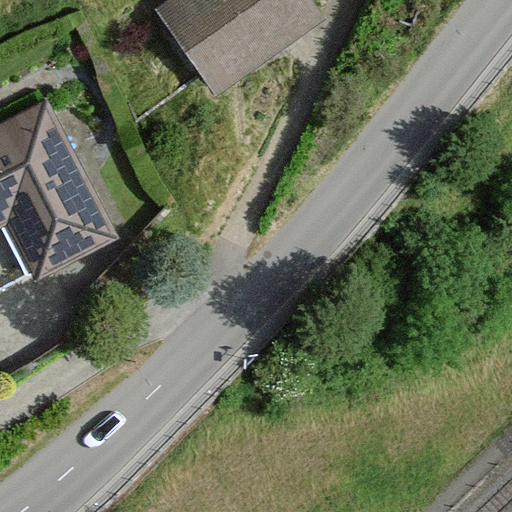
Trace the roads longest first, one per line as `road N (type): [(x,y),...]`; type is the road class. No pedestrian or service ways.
road 1 (tertiary): [(506,0),(433,93),(130,422),(25,511)]
road 2 (motorway): [(375,511),(0,315)]
